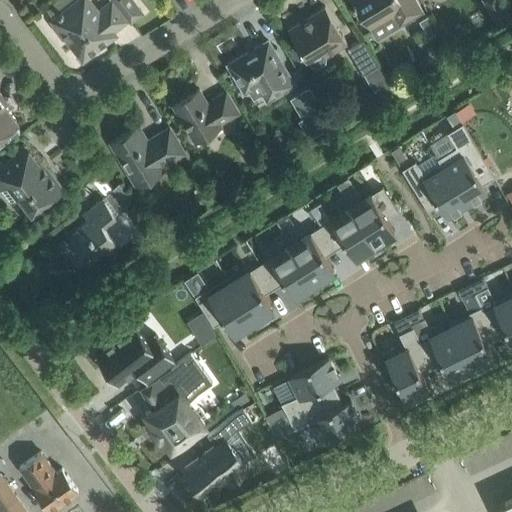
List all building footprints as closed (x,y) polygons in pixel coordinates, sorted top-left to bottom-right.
[(115,34),(113,32),(128,20),(130,23),(143,13),(133,0),(111,0),(97,11),(89,0),(78,0),(76,1),(75,0),(59,0),(57,2),(64,11),(63,12),(62,10),(58,13),(60,15),(53,19),(55,22),(52,24),(63,39),(66,36),(83,58),(115,34)] [(353,0),(354,1),(352,2),(354,5),(356,4),(370,28),(394,14),(400,24),(422,11),(416,0),(353,0)] [(483,0),(498,25),(511,15),(502,0),(483,0)] [(347,42),(325,6),(288,28),(306,58),(307,57),(311,64),(316,66),(325,61),(326,55),(327,55),(335,49),(347,42)] [(429,34),(438,29),(429,16),(421,21),(429,34)] [(362,38),(348,47),(363,73),(378,64),(362,38)] [(268,41),(229,64),(234,74),(232,81),(239,82),(245,91),(249,88),(262,92),(267,99),(294,83),(268,41)] [(511,78),(504,78),(503,88),(511,88),(511,78)] [(320,134),(332,127),(325,116),(307,88),(290,98),(302,118),(298,120),(310,141),(320,134)] [(207,102),(199,89),(173,104),(195,140),(221,125),(220,123),(239,112),(226,91),(207,102)] [(4,104),(7,102),(0,91),(0,146),(10,139),(5,132),(18,123),(4,104)] [(455,110),(446,115),(454,127),(463,122),(455,110)] [(438,157),(467,203),(487,190),(483,183),(494,177),(463,122),(454,127),(447,131),(456,145),(438,157)] [(138,125),(111,142),(137,185),(164,168),(162,165),(184,152),(169,127),(153,137),(153,138),(148,141),(138,125)] [(406,156),(399,145),(391,150),(398,161),(406,156)] [(40,164),(26,146),(0,166),(0,187),(10,201),(18,195),(32,213),(63,188),(43,161),(40,164)] [(254,172),(271,162),(263,150),(260,152),(260,151),(252,155),(250,165),(254,172)] [(415,160),(402,168),(431,215),(442,208),(447,215),(467,203),(438,157),(436,154),(418,165),(415,160)] [(348,178),(337,184),(342,193),(353,186),(348,178)] [(374,243),(395,230),(381,208),(392,201),(382,186),(351,205),(374,243)] [(143,228),(125,205),(115,213),(103,198),(83,214),(88,220),(69,234),(89,259),(114,240),(120,247),(143,228)] [(331,240),(341,234),(354,255),(374,243),(351,205),(321,224),(331,240)] [(314,281),(334,268),(320,246),(331,240),(321,224),(290,243),(314,281)] [(290,243),(260,263),(270,278),(280,271),(294,293),(314,281),(290,243)] [(260,263),(230,282),(253,319),(273,306),(265,293),(259,285),(270,278),(260,263)] [(197,271),(185,279),(195,295),(207,287),(203,281),(197,271)] [(207,287),(195,295),(209,317),(219,310),(225,318),(233,331),(240,327),(242,331),(254,323),(252,319),(253,319),(230,282),(226,276),(207,287)] [(483,276),(471,283),(475,292),(476,292),(488,286),(483,276)] [(471,283),(458,289),(463,298),(475,292),(471,283)] [(483,305),(482,305),(496,335),(507,329),(511,339),(511,290),(494,299),(493,300),(495,304),(485,309),(483,305)] [(469,311),(450,321),(471,365),(472,364),(474,368),(487,361),(486,357),(492,354),(485,340),(496,335),(482,305),(475,292),(463,298),(469,311)] [(419,308),(406,314),(411,324),(424,317),(419,308)] [(406,314),(394,320),(400,333),(412,326),(411,324),(406,314)] [(432,335),(420,341),(432,366),(433,366),(429,357),(439,352),(443,361),(450,375),(471,365),(450,321),(449,321),(451,326),(432,335)] [(97,353),(96,354),(118,382),(119,381),(118,381),(136,367),(141,364),(150,375),(145,379),(146,380),(147,379),(173,358),(174,359),(175,358),(155,333),(154,334),(147,339),(135,323),(134,324),(134,325),(97,353)] [(213,326),(198,336),(203,343),(217,333),(213,326)] [(406,348),(387,357),(393,370),(389,372),(396,386),(400,384),(406,397),(428,386),(421,371),(432,366),(420,341),(412,326),(400,333),(399,333),(406,348)] [(152,405),(145,410),(155,423),(151,425),(159,436),(162,434),(171,447),(205,423),(189,401),(180,388),(191,380),(204,370),(191,351),(171,365),(159,374),(171,392),(152,405)] [(337,392),(332,381),(339,377),(328,355),(289,375),(299,395),(281,403),(283,407),(288,416),(337,392)] [(337,392),(288,416),(292,425),(294,429),(307,423),(317,443),(323,440),(325,443),(338,437),(336,433),(361,421),(350,399),(343,403),(337,392)] [(283,407),(277,411),(281,420),(281,419),(288,416),(283,407)] [(197,458),(184,467),(203,493),(224,478),(227,482),(247,468),(243,464),(226,439),(239,430),(252,421),(243,409),(207,434),(215,445),(206,451),(197,457),(197,458)] [(270,425),(276,435),(286,430),(281,419),(281,420),(270,425)] [(50,509),(78,490),(62,468),(56,472),(41,451),(20,466),(50,509)] [(0,511),(27,511),(1,474),(0,474),(0,511)] [(511,511),(511,497),(499,503),(502,511),(511,511)]
